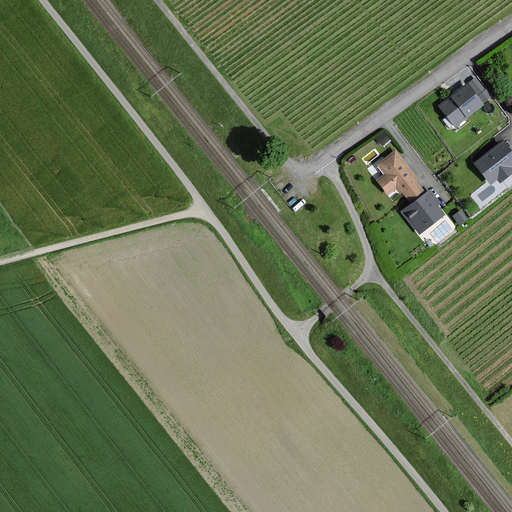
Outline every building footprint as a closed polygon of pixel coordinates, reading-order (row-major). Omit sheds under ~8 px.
[(490,97),(475,78),(469,83),(485,102),(490,97)] [(468,85),(457,93),(451,97),(440,106),(455,126),(467,118),(483,105),(468,85)] [(511,151),(504,141),(476,164),(492,183),(499,177),(502,181),(511,172),(511,151)] [(378,181),(388,194),(396,187),(400,192),(402,191),(410,200),(423,190),(415,181),(417,179),(395,151),(378,165),(386,174),(378,181)] [(430,190),(403,212),(420,234),(444,215),(436,205),(440,203),(430,190)] [(466,218),(460,211),(453,216),(460,224),(466,218)]
